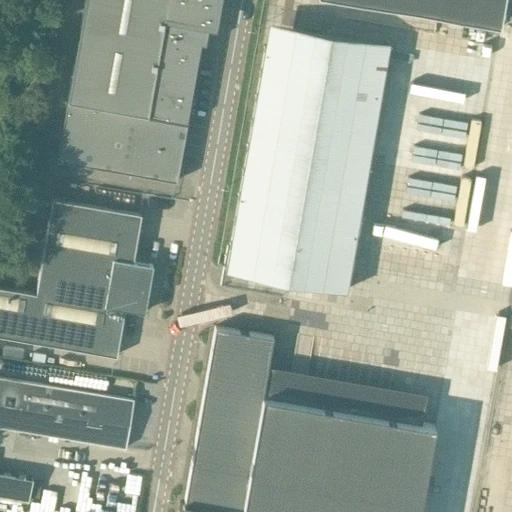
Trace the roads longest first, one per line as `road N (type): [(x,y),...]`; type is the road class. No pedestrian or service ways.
road 1 (tertiary): [(154,511),(242,0)]
road 2 (unknown): [(478,333),(193,285)]
road 3 (unknown): [(478,333),(511,116)]
road 4 (unknown): [(455,511),(478,333)]
